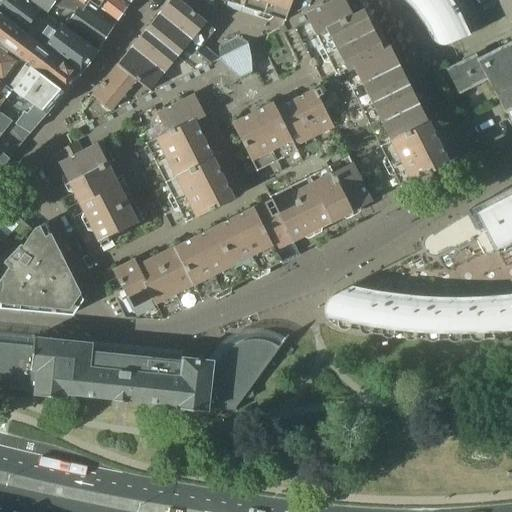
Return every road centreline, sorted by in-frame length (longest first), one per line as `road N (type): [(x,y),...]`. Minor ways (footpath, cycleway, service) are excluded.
road 1 (residential): [(92,330),(156,334),(201,323),(303,280),(477,179)]
road 2 (residential): [(143,0),(34,144),(26,170),(93,299),(92,330)]
road 3 (unknown): [(352,177),(451,130),(421,101),(333,145)]
road 4 (secondary): [(231,505),(0,457)]
road 5 (unknown): [(333,145),(252,182),(261,217),(352,177)]
road 6 (residential): [(477,179),(382,0)]
